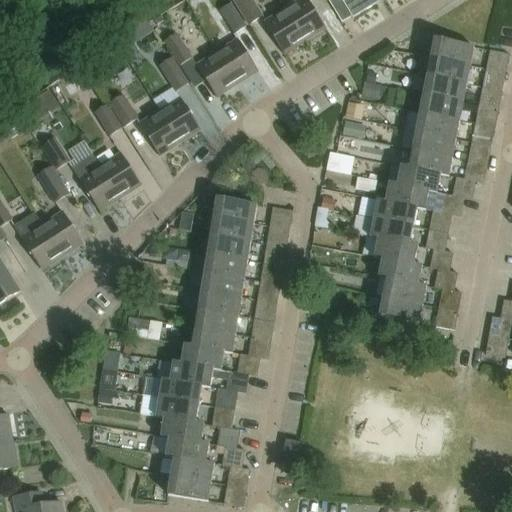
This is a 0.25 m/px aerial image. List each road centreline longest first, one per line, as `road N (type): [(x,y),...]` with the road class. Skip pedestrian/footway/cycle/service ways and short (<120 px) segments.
road 1 (residential): [(258,511),(311,198),(250,119)]
road 2 (residential): [(17,359),(250,119)]
road 3 (residential): [(250,119),(438,0)]
road 4 (residential): [(505,150),(464,346)]
road 5 (residential): [(119,511),(17,359)]
